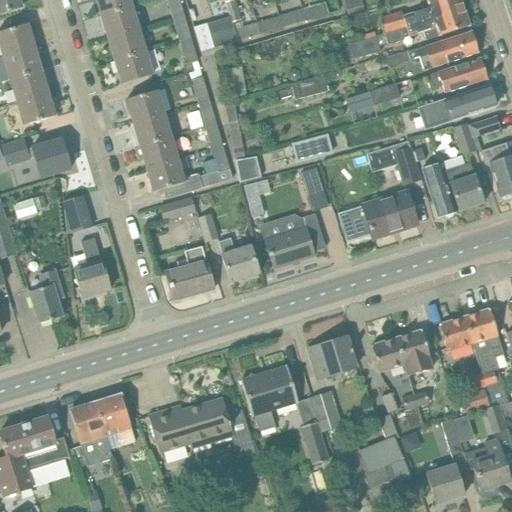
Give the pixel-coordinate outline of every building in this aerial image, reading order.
[(0,0),(0,13),(21,7),(19,0),(0,0)] [(95,0),(101,16),(131,7),(129,0),(95,0)] [(167,0),(173,19),(184,16),(179,0),(167,0)] [(207,0),(215,21),(193,27),(200,52),(214,47),(214,48),(237,41),(234,30),(232,23),(231,23),(225,3),(224,0),(207,0)] [(234,0),(225,3),(231,23),(232,23),(241,20),(234,0)] [(342,0),(348,17),(365,12),(361,0),(342,0)] [(400,12),(380,18),(384,33),(405,27),(463,9),(460,0),(427,0),(426,1),(429,10),(402,18),(400,12)] [(302,10),(305,21),(329,14),(326,3),(302,10)] [(101,16),(108,39),(138,30),(131,7),(101,16)] [(384,33),(375,36),(375,37),(348,45),(352,60),(379,52),(378,47),(403,40),(402,38),(408,37),(423,32),(426,40),(469,26),(463,9),(405,27),(384,33)] [(302,10),(279,17),(282,28),(305,21),(302,10)] [(173,19),(180,42),(191,39),(184,16),(173,19)] [(279,17),(257,24),(260,34),(282,28),(279,17)] [(257,24),(234,30),(237,41),(260,34),(257,24)] [(0,32),(0,52),(1,57),(34,48),(27,25),(0,32)] [(108,39),(114,62),(145,53),(138,30),(108,39)] [(419,57),(423,71),(446,64),(478,53),(471,32),(425,47),(407,53),(409,60),(419,57)] [(187,65),(192,64),(194,71),(200,70),(197,62),(191,39),(180,42),(187,65)] [(0,82),(8,80),(40,71),(34,48),(1,57),(0,57),(0,82)] [(145,53),(114,62),(121,85),(152,76),(145,53)] [(429,89),(441,85),(444,94),(487,80),(480,59),(425,77),(429,89)] [(226,70),(231,97),(246,95),(241,67),(226,70)] [(8,80),(15,103),(47,93),(40,71),(8,80)] [(278,91),(281,100),(294,96),(295,100),(328,91),(324,75),(290,84),(291,87),(278,91)] [(202,77),(190,80),(197,104),(209,101),(202,77)] [(369,92),(373,106),(399,98),(395,84),(369,92)] [(488,87),(417,107),(424,127),(495,107),(488,87)] [(156,91),(126,100),(133,123),(163,114),(156,91)] [(47,93),(15,103),(22,126),(54,117),(47,93)] [(209,101),(197,104),(204,127),(216,124),(209,101)] [(224,105),(229,132),(239,130),(234,103),(224,105)] [(163,114),(133,123),(139,146),(169,137),(163,114)] [(466,126),(474,151),(480,149),(477,137),(499,130),(495,117),(467,125),(466,126)] [(452,128),(461,155),(474,151),(466,126),(467,125),(467,123),(452,128)] [(216,124),(204,127),(210,150),(222,147),(216,124)] [(229,132),(234,160),(244,158),(239,130),(229,132)] [(326,135),(291,145),(296,163),(331,153),(326,135)] [(169,137),(139,146),(146,169),(176,161),(169,137)] [(0,153),(3,153),(7,166),(34,158),(40,178),(70,170),(61,139),(31,148),(26,150),(23,140),(0,146),(0,153)] [(393,153),(403,185),(419,180),(414,164),(411,152),(412,151),(410,147),(409,148),(407,141),(391,146),(393,153)] [(500,198),(501,198),(504,200),(510,199),(511,195),(511,194),(511,154),(509,156),(505,144),(480,152),(485,166),(488,164),(494,179),(500,198)] [(216,171),(199,176),(203,188),(232,179),(229,170),(222,147),(210,150),(216,171)] [(421,148),(412,151),(411,152),(414,164),(425,160),(421,148)] [(256,159),(235,164),(239,184),(261,179),(256,159)] [(176,161),(146,169),(153,193),(163,190),(166,199),(191,192),(202,188),(198,174),(187,178),(188,180),(182,182),(176,161)] [(421,169),(432,200),(438,219),(455,213),(449,194),(444,180),(443,180),(438,163),(421,169)] [(445,171),(452,193),(459,212),(483,204),(474,175),(473,176),(469,163),(445,171)] [(307,195),(323,190),(316,169),(300,174),(307,195)] [(362,206),(366,220),(372,239),(416,225),(406,193),(362,206)] [(81,197),(62,203),(64,210),(67,234),(71,233),(90,227),(81,197)] [(190,198),(159,207),(164,222),(194,213),(190,198)] [(0,206),(0,259),(16,255),(0,206)] [(264,241),(267,251),(273,270),(314,257),(312,252),(325,248),(314,214),(301,219),(304,228),(264,241)] [(209,215),(198,219),(205,242),(217,239),(209,215)] [(74,270),(76,279),(82,299),(109,290),(101,262),(94,239),(80,243),(86,267),(74,270)] [(217,243),(224,264),(230,283),(258,274),(250,247),(232,252),(228,240),(217,243)] [(165,273),(173,301),(214,290),(206,261),(205,261),(201,248),(184,252),(188,266),(165,273)] [(28,293),(32,305),(38,324),(62,317),(57,300),(63,298),(54,270),(38,276),(42,288),(28,293)] [(480,374),(484,386),(497,382),(493,371),(498,369),(494,358),(503,355),(497,336),(495,329),(489,310),(462,318),(471,345),(472,344),(481,373),(480,374)] [(447,352),(471,345),(462,318),(438,325),(447,352)] [(421,331),(395,339),(403,365),(402,366),(405,376),(432,367),(421,331)] [(350,350),(346,338),(316,347),(321,362),(312,365),(317,381),(355,369),(358,378),(358,379),(359,379),(351,354),(352,353),(351,349),(350,350)] [(403,365),(395,339),(370,346),(379,373),(402,366),(403,365)] [(254,417),(259,431),(275,427),(270,412),(298,403),(292,386),(286,367),(240,380),(246,400),(252,417),(254,417)] [(469,377),(473,390),(484,386),(480,374),(469,377)] [(458,397),(463,413),(489,406),(485,390),(458,397)] [(412,395),(416,408),(429,404),(425,391),(412,395)] [(310,398),(321,433),(341,426),(330,392),(310,398)] [(397,410),(391,393),(381,397),(388,413),(397,410)] [(124,446),(135,443),(120,395),(94,403),(110,453),(111,453),(106,437),(120,432),(124,446)] [(401,398),(405,411),(416,408),(412,395),(401,398)] [(148,416),(153,435),(159,454),(190,444),(191,449),(233,436),(222,399),(181,411),(180,407),(148,416)] [(94,403),(69,411),(86,467),(112,459),(110,453),(94,403)] [(491,435),(506,430),(507,430),(499,405),(484,410),(491,435)] [(386,440),(359,451),(353,437),(342,442),(357,478),(362,475),(368,489),(396,478),(401,490),(414,485),(402,458),(394,439),(398,437),(389,415),(377,420),(386,440)] [(0,494),(1,498),(1,499),(32,490),(26,471),(69,458),(63,438),(54,441),(47,418),(0,432),(0,439),(6,458),(0,459),(0,494)] [(444,433),(452,457),(462,453),(462,452),(455,430),(451,420),(441,423),(444,433)] [(301,427),(312,465),(328,460),(317,423),(301,427)] [(474,469),(475,472),(481,491),(509,482),(503,463),(496,439),(484,443),(485,448),(466,453),(462,452),(462,453),(468,471),(474,469)] [(426,474),(429,485),(435,505),(463,496),(454,465),(426,474)] [(85,487),(92,511),(100,511),(100,509),(102,509),(96,491),(94,491),(92,485),(85,487)] [(317,500),(282,510),(282,511),(320,511),(318,505),(317,500)]
